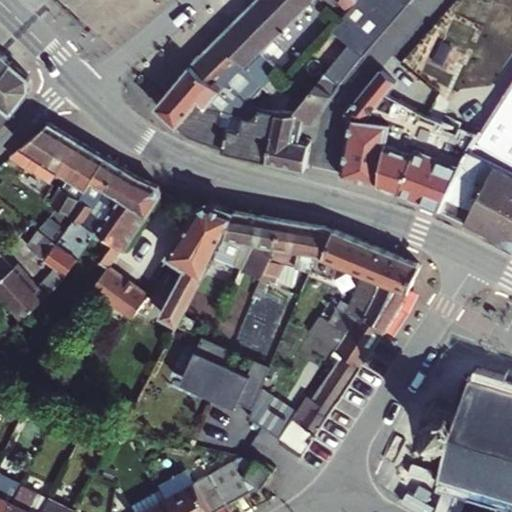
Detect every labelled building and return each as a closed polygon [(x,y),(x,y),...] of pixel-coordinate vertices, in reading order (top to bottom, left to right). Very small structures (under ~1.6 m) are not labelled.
[(324,0),(330,5),(335,0),(254,0),(191,63),(159,101),(162,109),(177,123),(200,98),(207,105),(252,115),(260,106),(250,97),(263,84),(255,76),(270,61),(261,51),(312,0),(324,0)] [(355,0),(331,27),(349,42),(383,0),(355,0)] [(383,0),(349,42),(359,51),(402,0),(383,0)] [(276,110),(267,158),(294,165),(309,168),(313,150),(309,149),(310,142),(315,140),(318,126),(315,121),(339,83),(339,81),(361,53),(359,51),(349,42),(291,111),(276,110)] [(0,79),(12,63),(0,52),(0,79)] [(0,127),(30,90),(29,77),(12,63),(0,79),(0,127)] [(346,112),(350,119),(364,119),(386,91),(395,81),(381,69),(346,112)] [(462,157),(441,207),(511,241),(511,81),(476,136),(462,157)] [(386,91),(364,119),(390,123),(384,152),(378,184),(399,192),(415,145),(433,118),(426,115),(386,91)] [(276,110),(260,106),(252,115),(207,105),(200,98),(177,123),(186,132),(226,148),(267,158),(276,110)] [(415,145),(399,192),(419,199),(436,152),(446,137),(439,134),(446,123),(433,118),(415,145)] [(364,119),(350,119),(349,125),(345,146),(384,152),(390,123),(364,119)] [(59,170),(79,139),(50,122),(36,133),(11,155),(51,183),(59,170)] [(453,126),(446,137),(436,152),(419,199),(441,207),(462,157),(476,136),(453,126)] [(74,217),(84,224),(122,166),(79,139),(59,170),(68,175),(60,188),(52,203),(74,217)] [(384,152),(345,146),(341,175),(378,184),(384,152)] [(122,166),(84,224),(95,231),(96,230),(115,243),(124,249),(125,250),(164,192),(158,183),(138,175),(122,166)] [(211,261),(214,256),(234,210),(209,201),(202,204),(164,264),(182,275),(161,314),(164,316),(179,323),(211,261)] [(234,210),(214,256),(244,268),(262,276),(275,245),(279,218),(234,210)] [(267,278),(275,280),(280,262),(297,266),(311,270),(316,254),(324,256),(333,230),(325,226),(279,218),(275,245),(262,276),(267,278)] [(28,245),(45,258),(56,243),(40,229),(28,245)] [(280,438),(304,454),(361,366),(363,365),(404,300),(420,265),(333,230),(324,256),(366,273),(355,298),(355,300),(361,298),(372,303),(366,317),(356,317),(346,333),(339,328),(344,319),(340,317),(334,325),(328,321),(321,316),(310,331),(343,353),(313,398),(308,395),(280,438)] [(79,259),(57,242),(56,243),(45,258),(57,268),(67,275),(79,259)] [(124,249),(115,243),(101,262),(108,268),(110,269),(124,249)] [(0,280),(14,268),(0,252),(0,280)] [(316,254),(311,270),(320,272),(324,256),(316,254)] [(292,286),(297,266),(280,262),(275,280),(292,286)] [(18,265),(14,268),(0,280),(0,294),(7,302),(19,291),(22,295),(35,284),(18,265)] [(67,275),(57,268),(38,288),(46,297),(57,286),(67,275)] [(99,292),(134,317),(148,295),(110,269),(108,268),(94,289),(99,292)] [(267,278),(262,276),(254,294),(259,296),(267,278)] [(7,302),(21,319),(46,297),(38,288),(35,284),(22,295),(19,291),(7,302)] [(361,298),(355,300),(352,315),(356,317),(366,317),(372,303),(361,298)] [(334,325),(340,317),(333,312),(328,321),(334,325)] [(179,323),(164,316),(159,327),(173,334),(179,323)] [(179,323),(173,334),(182,339),(187,327),(179,323)] [(230,348),(202,335),(184,379),(252,406),(272,365),(257,359),(249,372),(227,361),(230,348)] [(466,375),(458,405),(456,404),(454,407),(446,436),(445,439),(447,440),(438,472),(435,472),(434,474),(437,475),(436,478),(439,479),(440,475),(479,487),(511,496),(511,385),(471,374),(472,372),(468,370),(467,373),(465,373),(465,375),(466,375)] [(17,393),(3,387),(0,393),(0,396),(12,403),(17,393)] [(431,398),(429,396),(420,430),(421,431),(422,430),(446,436),(454,407),(431,400),(431,398)] [(60,405),(39,397),(36,403),(57,411),(60,405)] [(82,413),(61,405),(56,420),(76,428),(82,413)] [(243,455),(226,465),(245,476),(257,458),(243,455)] [(260,485),(264,488),(274,470),(257,458),(245,476),(260,485)] [(226,465),(166,498),(173,511),(214,511),(260,485),(245,476),(226,465)] [(0,487),(0,511),(6,511),(21,484),(6,476),(0,487)] [(41,511),(48,498),(21,484),(6,511),(41,511)] [(133,504),(137,511),(173,511),(166,498),(161,489),(133,504)] [(74,511),(75,511),(48,498),(41,511),(74,511)]
